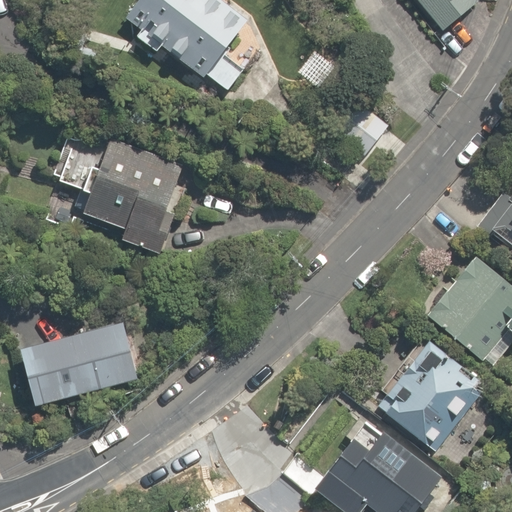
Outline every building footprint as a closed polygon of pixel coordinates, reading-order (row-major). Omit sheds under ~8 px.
[(235,16),(214,0),(124,0),(111,17),(188,77),(235,16)] [(410,0),(438,32),(472,2),(470,0),(410,0)] [(92,141),(88,152),(58,141),(44,179),(74,190),(66,213),(146,242),(172,171),(92,141)] [(511,297),(511,292),(461,255),(417,315),(488,369),(511,338),(511,311),(505,307),(511,297)] [(114,322),(9,352),(24,406),(129,376),(114,322)] [(483,386),(424,340),(374,404),(433,450),(483,386)] [(411,511),(438,474),(375,429),(361,449),(343,437),(306,489),(338,511),(354,511),(360,504),(371,511),(411,511)]
